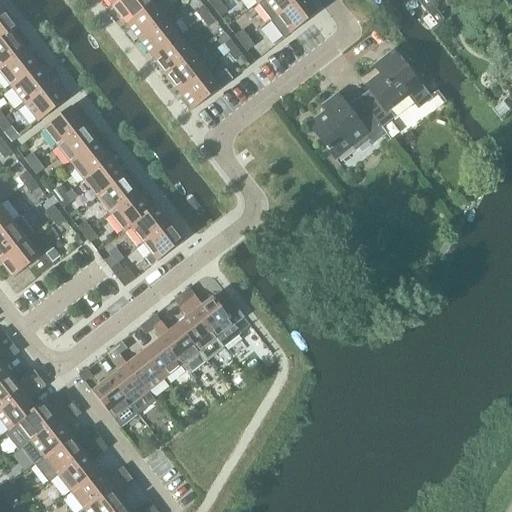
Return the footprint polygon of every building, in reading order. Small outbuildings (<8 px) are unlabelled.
[(120,0),(112,6),(126,24),(152,3),(150,0),(120,0)] [(210,0),(208,2),(213,10),(221,4),(218,0),(210,0)] [(270,21),(276,16),(296,0),(263,0),(258,5),(270,21)] [(307,0),(296,0),(276,16),(290,34),(317,13),(307,0)] [(417,0),(428,15),(438,7),(432,0),(417,0)] [(126,24),(139,41),(166,20),(152,3),(126,24)] [(221,4),(213,10),(220,18),(227,12),(221,4)] [(195,12),(201,19),(209,13),(203,6),(195,12)] [(0,11),(0,40),(11,32),(12,33),(18,28),(3,9),(0,11)] [(209,13),(201,19),(207,27),(215,21),(209,13)] [(139,41),(152,58),(179,37),(166,20),(139,41)] [(234,36),(240,44),(248,38),(242,30),(234,36)] [(0,68),(25,50),(12,33),(11,32),(0,40),(0,68)] [(152,58),(165,75),(192,54),(179,37),(152,58)] [(248,38),(240,44),(246,52),(254,46),(248,38)] [(222,46),(228,53),(235,47),(229,40),(222,46)] [(235,47),(228,53),(234,61),(241,55),(235,47)] [(0,68),(0,73),(11,88),(38,67),(25,50),(0,68)] [(360,100),(362,103),(380,127),(392,118),(387,112),(408,95),(418,108),(429,99),(393,51),(381,60),(384,65),(378,71),(380,74),(365,85),(370,92),(360,100)] [(165,75),(179,92),(205,71),(192,54),(165,75)] [(11,88),(25,105),(51,84),(38,67),(11,88)] [(205,71),(179,92),(183,97),(180,100),(189,112),(192,109),(193,110),(232,79),(225,70),(212,80),(205,71)] [(51,84),(25,105),(38,122),(65,101),(51,84)] [(380,127),(362,103),(350,112),(336,95),(322,106),(326,111),(308,125),(335,159),(352,146),(355,150),(369,139),(372,143),(385,133),(380,127)] [(43,128),(56,145),(83,125),(69,108),(43,128)] [(5,119),(0,122),(0,128),(3,133),(11,127),(5,119)] [(56,145),(69,163),(96,142),(83,125),(56,145)] [(69,163),(83,180),(109,159),(96,142),(69,163)] [(5,145),(0,149),(0,154),(4,159),(11,153),(5,145)] [(24,160),(31,169),(39,163),(31,154),(24,160)] [(83,180),(96,197),(123,176),(109,159),(83,180)] [(18,178),(24,185),(32,180),(26,172),(18,178)] [(96,197),(109,214),(136,193),(123,176),(96,197)] [(32,180),(24,185),(30,193),(38,187),(32,180)] [(50,194),(56,201),(64,195),(58,188),(50,194)] [(124,232),(130,227),(129,227),(150,211),(149,210),(136,193),(109,214),(124,232)] [(64,195),(56,201),(62,209),(70,203),(64,195)] [(130,227),(143,245),(170,224),(156,205),(149,210),(150,211),(129,227),(130,227)] [(45,212),(51,219),(58,214),(52,206),(45,212)] [(0,231),(12,222),(0,207),(0,231)] [(58,214),(51,219),(57,227),(64,221),(58,214)] [(0,231),(0,259),(25,239),(12,222),(0,231)] [(77,228),(83,235),(90,230),(84,222),(77,228)] [(170,224),(143,245),(151,255),(145,260),(151,266),(184,241),(170,224)] [(90,230),(83,235),(89,243),(97,237),(90,230)] [(26,268),(44,254),(49,250),(35,232),(25,239),(0,259),(0,262),(12,278),(26,268)] [(103,262),(110,269),(117,264),(123,259),(114,248),(108,253),(110,256),(103,262)] [(44,254),(26,268),(34,279),(53,265),(44,254)] [(117,264),(110,269),(123,288),(135,279),(126,268),(122,270),(117,264)] [(181,294),(223,348),(241,334),(234,326),(243,318),(229,299),(219,307),(212,298),(202,306),(188,288),(181,294)] [(178,325),(206,361),(223,348),(181,294),(173,300),(179,308),(186,318),(178,325)] [(153,329),(160,338),(181,365),(188,375),(206,361),(178,325),(168,332),(161,322),(160,322),(155,315),(147,321),(153,329)] [(145,335),(153,329),(147,321),(139,327),(145,335)] [(0,354),(5,351),(13,345),(7,337),(0,342),(0,354)] [(160,338),(143,352),(164,379),(181,365),(160,338)] [(120,342),(113,348),(119,355),(126,349),(120,342)] [(19,353),(13,345),(5,351),(11,359),(19,353)] [(119,355),(113,348),(105,354),(111,361),(119,355)] [(143,352),(126,365),(147,392),(164,379),(143,352)] [(0,364),(0,382),(9,376),(0,364)] [(126,365),(109,379),(129,406),(147,392),(126,365)] [(78,375),(84,383),(92,376),(86,369),(78,375)] [(26,377),(32,385),(39,379),(33,371),(26,377)] [(26,377),(16,385),(9,376),(0,382),(0,409),(32,385),(26,377)] [(39,379),(32,385),(38,393),(45,387),(39,379)] [(129,406),(109,379),(91,392),(120,430),(138,416),(129,406)] [(35,410),(34,409),(28,400),(38,393),(32,385),(0,409),(0,419),(9,431),(18,425),(17,424),(35,410)] [(18,425),(30,441),(74,406),(68,399),(61,405),(61,404),(51,412),(43,402),(34,409),(35,410),(17,424),(18,425)] [(21,448),(34,465),(70,437),(63,428),(80,414),(74,406),(30,441),(21,448)] [(48,483),(57,475),(101,441),(95,433),(78,447),(70,437),(34,465),(48,483)] [(57,475),(70,492),(97,471),(90,462),(107,449),(101,441),(57,475)] [(70,492),(84,509),(128,475),(122,467),(104,481),(97,471),(70,492)] [(115,511),(124,506),(117,496),(134,483),(128,475),(84,509),(80,511),(115,511)] [(115,511),(150,511),(154,509),(148,501),(134,511),(128,511),(124,506),(115,511)]
